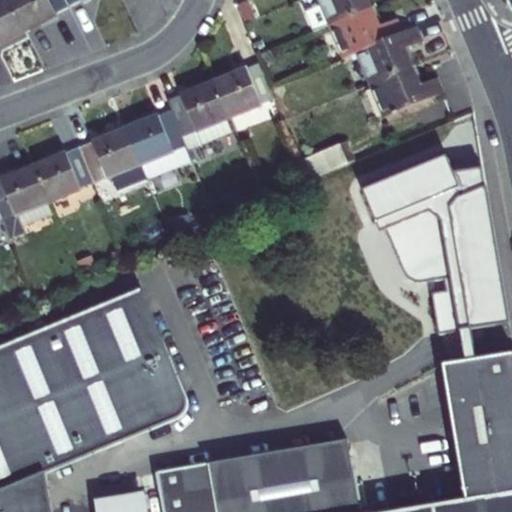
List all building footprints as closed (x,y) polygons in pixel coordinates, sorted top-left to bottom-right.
[(0,0),(0,38),(21,28),(7,0),(0,0)] [(7,0),(21,28),(68,4),(65,0),(7,0)] [(319,0),(329,22),(371,5),(368,0),(319,0)] [(379,26),(385,24),(377,2),(371,5),(379,26)] [(371,5),(329,22),(342,55),(356,49),(400,31),(396,20),(385,24),(379,26),(371,5)] [(412,26),(400,31),(356,49),(369,80),(409,64),(403,48),(408,46),(418,42),(412,26)] [(409,64),(414,62),(408,46),(403,48),(409,64)] [(211,81),(225,116),(272,98),(267,86),(257,62),(211,81)] [(417,84),(423,82),(414,62),(409,64),(417,84)] [(409,64),(369,80),(383,114),(438,92),(433,78),(423,82),(417,84),(409,64)] [(165,100),(169,109),(180,135),(196,129),(201,143),(231,131),(225,116),(211,81),(165,100)] [(190,162),(180,135),(169,109),(123,127),(138,164),(144,180),(190,162)] [(77,146),(91,182),(138,164),(123,127),(77,146)] [(346,143),(299,162),(307,182),(354,162),(346,143)] [(91,182),(77,146),(31,165),(46,200),(91,182)] [(406,280),(415,285),(445,279),(447,291),(432,293),(439,335),(509,323),(507,309),(496,284),(490,285),(488,273),(500,271),(483,168),(454,173),(447,156),(362,191),(380,233),(384,232),(402,274),(406,280)] [(46,200),(31,165),(0,177),(0,221),(0,222),(7,239),(22,233),(14,213),(46,200)] [(186,406),(187,402),(134,286),(0,341),(0,511),(511,511),(511,354),(444,366),(467,502),(409,511),(357,511),(345,444),(154,475),(160,511),(54,511),(48,473),(181,410),(186,406)]
